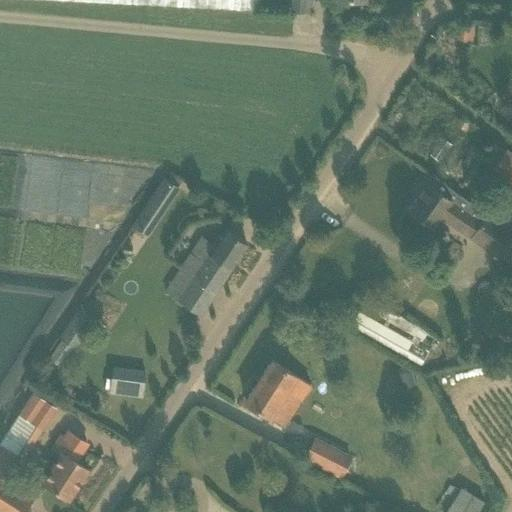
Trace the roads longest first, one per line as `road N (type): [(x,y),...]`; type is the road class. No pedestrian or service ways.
road 1 (unclassified): [(102,511),(391,77)]
road 2 (unclassified): [(0,18),(341,50),(391,77)]
